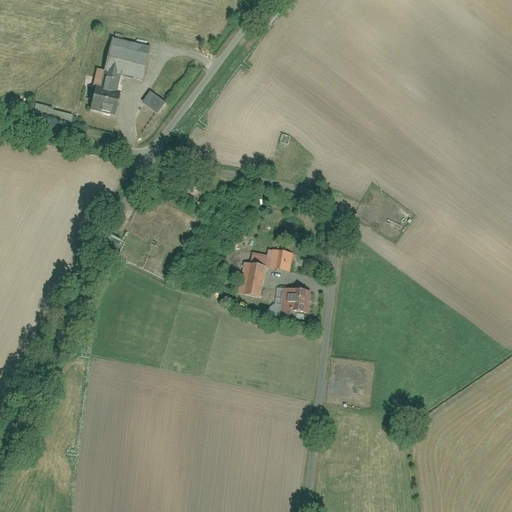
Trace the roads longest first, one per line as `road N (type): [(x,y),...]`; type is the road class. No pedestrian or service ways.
road 1 (residential): [(146,159),(332,198),(340,219),(307,511)]
road 2 (residential): [(0,464),(146,159)]
road 3 (residential): [(146,159),(266,0)]
road 4 (residential): [(0,126),(146,159)]
